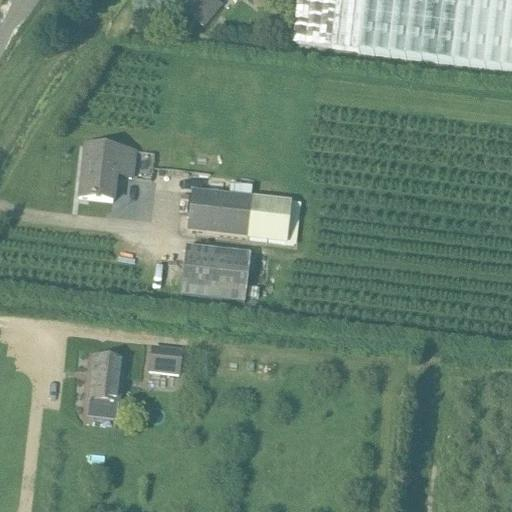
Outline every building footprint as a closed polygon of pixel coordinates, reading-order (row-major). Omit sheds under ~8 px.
[(203,28),(220,7),(216,4),(218,0),(173,0),(171,3),(203,28)] [(511,0),(297,0),(293,45),(511,70),(511,0)] [(132,182),(136,155),(84,149),(78,201),(114,205),(116,181),(132,182)] [(294,243),(297,204),(252,200),(194,196),(189,234),(251,240),(294,243)] [(244,305),(250,256),(186,250),(180,298),(244,305)] [(178,379),(180,354),(150,350),(147,375),(178,379)] [(119,407),(124,364),(92,360),(87,403),(119,407)]
